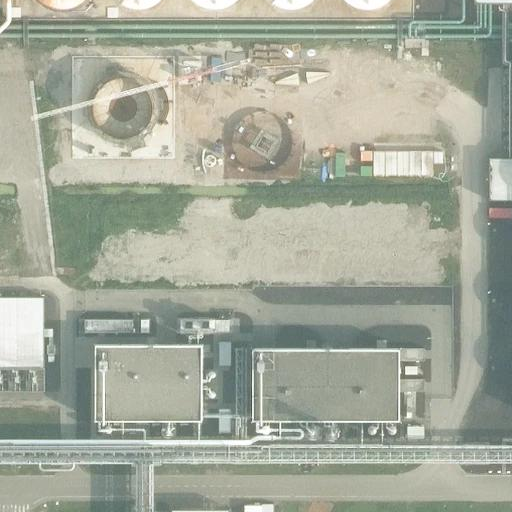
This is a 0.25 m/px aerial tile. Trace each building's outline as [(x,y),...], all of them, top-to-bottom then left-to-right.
[(511,199),(511,158),(488,158),(489,200),(511,199)] [(0,369),(44,370),(43,300),(0,299),(0,369)] [(233,367),(233,319),(199,319),(199,337),(207,337),(206,384),(214,384),(214,367),(233,367)] [(202,346),(96,346),(96,423),(203,423),(202,346)] [(421,359),(421,348),(402,348),(402,359),(421,359)] [(402,415),(402,351),(252,351),(252,416),(402,415)]
